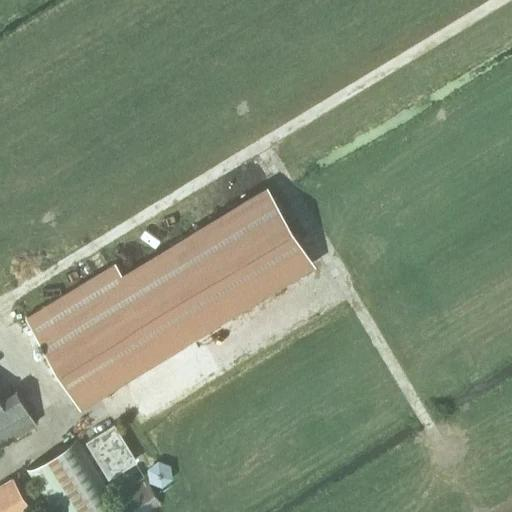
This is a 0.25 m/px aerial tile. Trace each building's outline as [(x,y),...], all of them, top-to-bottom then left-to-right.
[(26,316),(79,403),(312,262),(259,174),(26,316)] [(0,443),(35,422),(14,389),(0,398),(0,443)] [(115,422),(86,439),(109,477),(138,459),(115,422)] [(118,511),(74,439),(27,468),(51,511),(118,511)] [(13,478),(0,485),(0,511),(24,511),(31,508),(13,478)]
